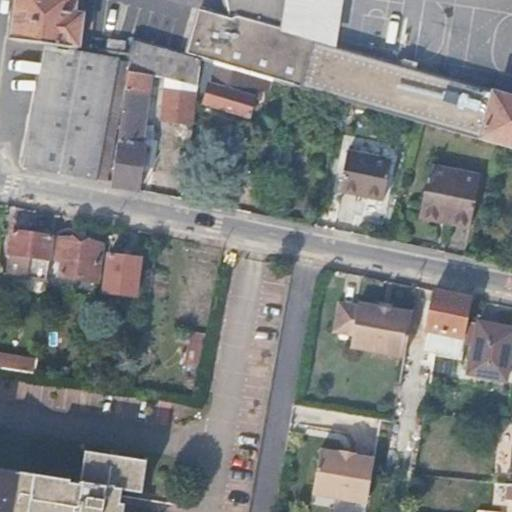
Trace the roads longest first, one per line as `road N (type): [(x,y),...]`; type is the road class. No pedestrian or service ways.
road 1 (residential): [(0,179),(309,242)]
road 2 (residential): [(262,511),(309,242)]
road 3 (unknown): [(222,444),(0,418)]
road 4 (residential): [(309,242),(511,283)]
